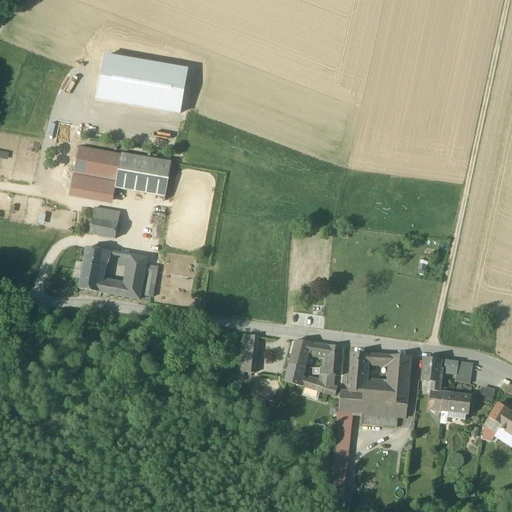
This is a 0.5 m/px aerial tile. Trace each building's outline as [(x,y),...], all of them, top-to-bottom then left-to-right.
[(121,156),(79,149),(74,175),(116,183),(121,156)] [(172,164),(122,155),(121,156),(116,183),(115,189),(165,198),(172,164)] [(116,183),(74,175),(70,199),(112,207),(115,189),(116,183)] [(120,215),(94,210),(92,220),(118,226),(120,215)] [(118,226),(92,220),(89,236),(115,241),(118,226)] [(110,254),(86,250),(84,260),(103,264),(108,265),(110,254)] [(130,257),(118,255),(116,266),(128,268),(130,257)] [(124,287),(99,283),(97,294),(138,302),(146,260),(130,257),(128,268),(124,287)] [(103,264),(84,260),(78,290),(97,294),(99,283),(103,264)] [(419,260),(418,273),(426,274),(427,261),(419,260)] [(258,339),(242,337),(239,373),(254,375),(258,339)] [(312,343),(297,340),(290,366),(304,369),(308,355),(312,343)] [(341,378),(341,369),(343,349),(329,346),(312,343),(308,355),(328,358),(327,368),(327,369),(321,368),(321,369),(319,384),(335,388),(335,378),(341,378)] [(368,355),(351,354),(349,393),(358,394),(364,395),(365,382),(367,364),(368,355)] [(390,357),(368,355),(367,364),(389,365),(390,357)] [(411,358),(390,357),(389,365),(387,384),(385,405),(408,408),(411,358)] [(443,361),(425,359),(421,382),(432,384),(440,385),(442,370),(443,361)] [(458,363),(443,361),(442,370),(457,372),(458,363)] [(472,365),(458,363),(457,372),(455,384),(469,385),(472,365)] [(304,369),(290,366),(285,383),(300,387),(302,378),(304,369)] [(319,384),(302,378),(300,387),(336,396),(338,389),(319,384)] [(387,384),(365,382),(364,395),(358,394),(357,402),(364,403),(385,405),(387,384)] [(440,385),(432,384),(431,392),(439,393),(440,385)] [(483,388),(480,400),(491,403),(494,391),(483,388)] [(439,393),(431,392),(429,411),(442,412),(444,394),(439,393)] [(349,393),(341,393),(336,436),(351,437),(354,413),(362,414),(363,414),(364,403),(357,402),(358,394),(349,393)] [(472,397),(444,394),(442,412),(448,413),(467,416),(470,416),(472,397)] [(385,405),(364,403),(363,414),(398,418),(407,419),(408,408),(385,405)] [(498,404),(485,426),(497,433),(500,428),(510,412),(498,404)] [(511,412),(510,412),(500,428),(511,436),(511,434),(511,412)] [(363,414),(362,414),(360,426),(397,430),(398,418),(363,414)] [(497,433),(485,426),(483,440),(491,442),(497,433)] [(351,437),(336,436),(328,500),(343,502),(351,437)]
